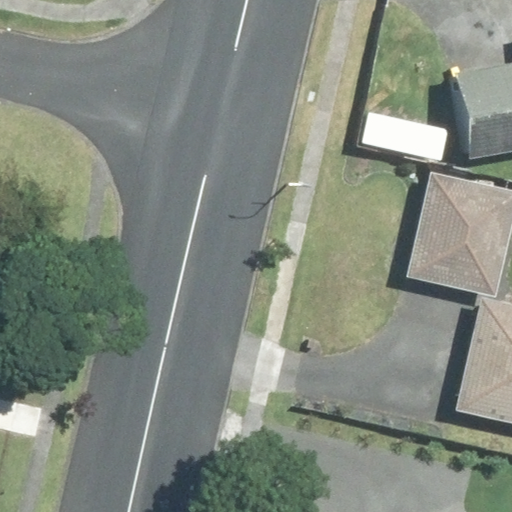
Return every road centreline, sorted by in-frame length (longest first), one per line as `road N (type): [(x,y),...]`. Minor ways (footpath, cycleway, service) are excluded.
road 1 (tertiary): [(231,108),(138,511)]
road 2 (residential): [(231,108),(0,42)]
